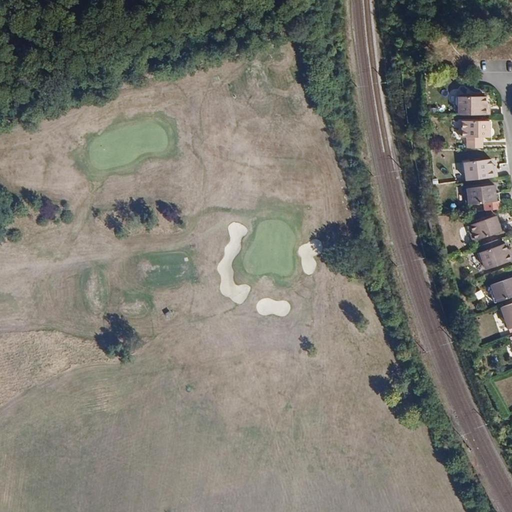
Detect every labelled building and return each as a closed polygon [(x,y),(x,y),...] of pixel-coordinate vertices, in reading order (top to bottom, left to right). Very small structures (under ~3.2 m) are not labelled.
[(460,109),(460,115),(490,115),(491,107),(487,107),(487,104),(487,97),(458,97),(458,106),(460,109)] [(468,136),(484,136),(490,136),(490,120),(461,121),(461,136),(468,136)] [(484,147),(484,139),(468,139),(468,147),(484,147)] [(466,175),(467,180),(497,176),(496,169),(493,169),(493,166),(492,159),(462,162),(463,172),(465,173),(466,175)] [(467,189),(469,204),(501,200),(500,193),(496,193),(496,185),(467,189)] [(469,226),(474,240),(505,230),(502,222),(499,223),(497,216),(469,226)] [(511,250),(509,251),(508,248),(506,242),(479,252),(481,260),(486,263),(487,267),(511,258),(511,250)] [(511,277),(493,284),(495,289),(494,294),(496,301),(511,295),(511,277)] [(511,302),(502,306),(510,331),(511,330),(511,302)]
